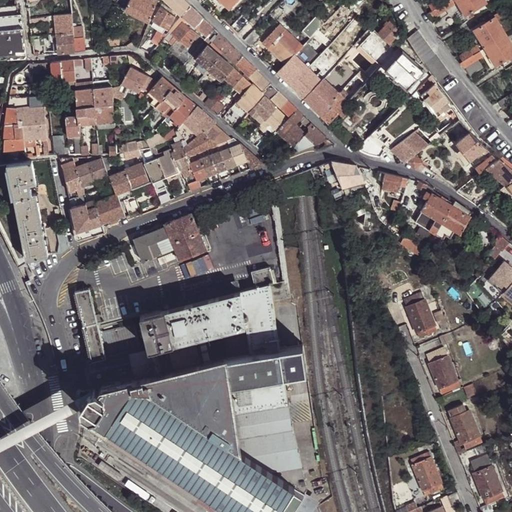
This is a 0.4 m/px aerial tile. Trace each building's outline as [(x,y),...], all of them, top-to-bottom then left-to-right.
[(158,0),(157,0),(118,0),(117,2),(126,6),(125,9),(149,20),(158,0)] [(184,0),(171,0),(169,2),(182,16),(190,5),(184,0)] [(238,0),(219,0),(229,9),(238,0)] [(427,13),(430,18),(457,1),(456,0),(447,0),(442,4),(432,9),(427,13)] [(439,0),(436,0),(429,5),(432,9),(442,4),(439,0)] [(484,0),(456,0),(457,1),(465,14),(466,13),(471,10),(485,1),(484,0)] [(161,6),(170,13),(172,9),(162,3),(161,6)] [(0,60),(2,60),(2,58),(26,57),(25,48),(24,40),(27,40),(26,29),(23,29),(22,26),(22,22),(22,19),(21,12),(17,12),(16,4),(0,4),(0,60)] [(195,10),(190,5),(182,16),(196,27),(204,18),(195,10)] [(153,20),(168,28),(174,17),(170,13),(161,6),(153,20)] [(466,13),(469,19),(475,15),(471,10),(466,13)] [(54,16),(29,18),(29,22),(54,20),(56,34),(72,33),(72,32),(71,14),(54,16)] [(237,33),(249,21),(241,14),(230,26),(237,33)] [(484,45),(485,46),(505,34),(496,20),(494,16),(474,29),(484,45)] [(207,22),(204,18),(196,27),(207,36),(213,28),(207,22)] [(390,39),(398,30),(393,20),(382,31),(390,39)] [(182,22),(172,34),(168,32),(164,36),(168,39),(170,40),(174,35),(189,48),(185,54),(190,56),(192,54),(204,40),(182,22)] [(263,41),(268,47),(286,29),(280,23),(263,41)] [(362,36),(367,30),(364,27),(359,32),(362,36)] [(207,36),(211,40),(224,52),(236,64),(242,56),(227,41),(213,28),(207,36)] [(285,64),(295,54),(303,45),(286,29),(268,47),(285,64)] [(413,49),(423,61),(424,61),(435,53),(417,29),(407,37),(413,49)] [(103,32),(104,45),(120,44),(119,30),(103,32)] [(249,45),(250,46),(259,37),(252,30),(244,39),(249,45)] [(83,37),(81,37),(80,31),(72,32),(72,33),(73,38),(74,52),(77,52),(85,51),(83,37)] [(57,53),(74,52),(73,38),(72,33),(56,34),(56,41),(57,53)] [(485,46),(495,64),(505,59),(504,58),(511,53),(511,45),(505,34),(485,46)] [(185,62),(187,59),(190,56),(185,54),(189,48),(174,35),(170,40),(168,39),(164,44),(185,62)] [(192,54),(197,57),(209,69),(219,56),(207,44),(211,40),(207,36),(204,40),(192,54)] [(479,50),(485,46),(484,45),(479,48),(477,44),(459,54),(463,60),(479,50)] [(417,89),(430,77),(425,71),(408,90),(399,82),(398,83),(393,78),(394,77),(385,69),(402,50),(398,46),(395,50),(375,71),(406,100),(409,97),(417,89)] [(485,46),(479,50),(482,55),(489,67),(495,64),(485,46)] [(408,90),(425,71),(402,50),(385,69),(394,77),(399,82),(408,90)] [(479,50),(463,60),(466,65),(482,55),(479,50)] [(153,59),(160,64),(165,59),(158,53),(153,59)] [(435,53),(424,61),(428,67),(439,59),(435,53)] [(187,59),(192,63),(197,57),(192,54),(190,56),(187,59)] [(277,72),(291,85),(308,67),(295,54),(285,64),(277,72)] [(116,56),(109,57),(109,65),(117,65),(116,56)] [(219,56),(209,69),(221,80),(223,78),(232,67),(219,56)] [(256,69),(242,56),(236,64),(245,73),(249,77),(256,69)] [(439,59),(428,67),(433,74),(444,66),(439,59)] [(74,66),(74,60),(61,61),(52,62),(53,78),(62,78),(63,80),(75,79),(74,66)] [(45,63),(29,63),(30,76),(46,75),(45,63)] [(223,78),(234,86),(243,76),(233,66),(232,67),(223,78)] [(444,66),(433,74),(438,81),(449,73),(444,66)] [(120,87),(111,88),(113,100),(122,99),(129,86),(140,92),(142,88),(148,76),(131,67),(128,73),(125,71),(123,77),(125,78),(120,87)] [(291,85),(304,98),(322,79),(308,67),(291,85)] [(325,76),(327,73),(321,67),(319,70),(325,76)] [(270,83),(256,69),(249,77),(255,83),(263,91),(270,83)] [(158,81),(148,76),(142,88),(150,91),(158,81)] [(233,96),(236,99),(238,101),(253,85),(243,76),(234,86),(238,91),(233,96)] [(167,82),(162,77),(158,81),(150,91),(153,94),(150,98),(147,101),(154,107),(160,101),(162,99),(173,87),(167,82)] [(304,98),(321,114),(340,93),(323,77),(322,79),(304,98)] [(435,83),(430,77),(417,89),(421,94),(434,84),(435,83)] [(75,83),(75,79),(63,80),(63,84),(63,88),(76,87),(75,83)] [(184,85),(190,89),(195,84),(189,79),(184,85)] [(93,81),(94,88),(95,106),(113,104),(113,100),(111,88),(110,80),(93,81)] [(76,87),(76,90),(94,88),(93,81),(75,83),(76,87)] [(278,106),(280,108),(288,101),(279,92),(270,83),(263,91),(266,95),(278,106)] [(214,87),(210,84),(198,97),(202,100),(214,87)] [(421,94),(421,95),(438,116),(451,105),(434,84),(421,94)] [(253,85),(238,101),(233,107),(243,116),(248,111),(250,112),(264,97),(253,85)] [(177,90),(173,87),(162,99),(174,109),(186,97),(177,90)] [(361,87),(351,98),(355,102),(365,90),(361,87)] [(94,88),(76,90),(78,108),(95,106),(94,88)] [(409,97),(411,100),(414,102),(421,95),(421,94),(417,89),(409,97)] [(321,114),(329,122),(338,112),(343,107),(348,101),(340,93),(321,114)] [(511,96),(510,93),(498,100),(503,108),(511,102),(511,96)] [(212,109),(217,113),(224,105),(223,104),(220,100),(217,98),(212,94),(205,102),(206,104),(212,109)] [(31,118),(30,96),(16,97),(14,95),(10,96),(9,99),(9,104),(17,104),(19,119),(24,118),(31,118)] [(43,95),(30,96),(31,118),(36,117),(45,116),(43,95)] [(190,101),(186,97),(174,109),(168,115),(180,125),(187,118),(197,107),(190,101)] [(264,97),(250,112),(262,123),(266,119),(277,108),(264,97)] [(298,110),(288,101),(280,108),(290,118),(298,110)] [(404,102),(398,108),(401,110),(407,104),(404,102)] [(6,120),(6,123),(12,123),(19,122),(19,119),(17,104),(9,104),(6,120)] [(95,106),(97,122),(114,120),(113,104),(95,106)] [(97,122),(95,106),(78,108),(78,112),(78,116),(79,123),(97,122)] [(195,124),(206,114),(204,113),(197,107),(187,118),(195,124)] [(343,107),(338,112),(342,116),(348,110),(343,107)] [(266,119),(278,131),(284,124),(288,120),(277,108),(266,119)] [(284,124),(278,131),(299,149),(312,145),(312,141),(306,135),(305,134),(306,134),(296,125),(300,120),(310,129),(314,126),(305,116),(300,112),(298,110),(290,118),(288,120),(284,124)] [(450,115),(455,124),(459,120),(454,112),(450,115)] [(206,114),(195,124),(203,131),(206,134),(216,122),(215,122),(206,114)] [(45,116),(36,117),(36,137),(44,136),(47,136),(45,116)] [(66,117),(67,136),(73,135),(80,134),(79,123),(78,116),(66,117)] [(26,137),(36,137),(36,117),(31,118),(24,118),(24,124),(26,137)] [(195,124),(187,118),(180,125),(178,128),(184,141),(181,143),(183,146),(203,131),(195,124)] [(278,131),(266,119),(262,123),(274,135),(278,131)] [(114,120),(97,122),(97,129),(115,128),(114,120)] [(233,138),(228,133),(216,122),(206,134),(218,144),(227,140),(233,138)] [(24,124),(12,126),(5,126),(3,152),(26,150),(26,147),(26,142),(26,137),(24,124)] [(323,135),(314,126),(310,129),(306,134),(305,134),(306,135),(312,141),(315,144),(323,140),(328,139),(323,135)] [(178,135),(176,131),(163,140),(165,142),(167,141),(178,135)] [(206,134),(203,131),(183,146),(187,156),(198,151),(207,148),(218,144),(206,134)] [(405,161),(415,153),(427,144),(414,132),(391,149),(398,155),(405,161)] [(430,138),(432,141),(440,135),(438,132),(430,138)] [(470,160),(483,149),(486,148),(476,138),(470,132),(456,143),(470,160)] [(81,148),(80,134),(73,135),(74,154),(81,155),(81,148)] [(147,143),(149,147),(155,145),(159,144),(165,142),(163,140),(159,135),(158,135),(153,137),(154,140),(147,143)] [(246,139),(251,143),(255,139),(250,135),(246,139)] [(36,137),(37,147),(39,146),(45,146),(45,149),(48,148),(47,140),(44,141),(44,136),(36,137)] [(62,136),(52,136),(54,155),(64,154),(62,136)] [(36,137),(26,137),(26,142),(26,147),(36,146),(37,156),(38,156),(37,147),(36,137)] [(254,146),(260,150),(269,141),(263,137),(254,146)] [(233,138),(227,140),(230,147),(240,144),(233,138)] [(333,145),(328,139),(323,140),(326,147),(333,145)] [(227,140),(218,144),(221,151),(230,147),(227,140)] [(195,190),(200,188),(197,179),(190,162),(187,156),(183,146),(181,143),(180,141),(172,144),(174,151),(182,170),(191,192),(195,190)] [(140,148),(139,142),(122,146),(123,152),(139,149),(140,148)] [(218,144),(207,148),(210,155),(221,151),(218,144)] [(247,161),(240,144),(230,147),(237,164),(241,163),(247,161)] [(254,167),(264,163),(249,151),(240,144),(247,161),(250,169),(254,167)] [(154,159),(158,158),(155,149),(155,145),(149,147),(151,153),(154,159)] [(232,166),(237,164),(230,147),(221,151),(227,168),(232,166)] [(207,148),(198,151),(200,159),(210,155),(207,148)] [(483,149),(490,157),(493,155),(486,148),(483,149)] [(121,156),(121,158),(137,155),(140,164),(142,163),(144,162),(139,149),(123,152),(119,153),(120,156),(121,156)] [(222,170),(227,168),(221,151),(210,155),(217,172),(222,170)] [(159,157),(167,176),(177,172),(180,171),(172,152),(159,157)] [(415,168),(420,162),(422,159),(415,153),(405,161),(415,168)] [(217,172),(210,155),(200,159),(207,176),(212,174),(217,172)] [(481,173),(487,167),(498,159),(493,155),(490,157),(477,167),(481,173)] [(144,162),(153,182),(167,176),(159,157),(158,158),(154,159),(151,160),(144,162)] [(89,163),(96,182),(106,178),(110,177),(109,175),(109,176),(107,171),(104,164),(102,159),(89,163)] [(207,176),(200,159),(190,162),(197,179),(202,178),(207,176)] [(490,170),(506,184),(511,178),(511,168),(499,159),(498,159),(487,167),(490,170)] [(343,185),(365,182),(357,165),(347,164),(338,162),(332,160),(343,185)] [(6,163),(14,197),(32,193),(30,182),(35,181),(31,161),(19,162),(6,163)] [(415,168),(420,171),(423,166),(424,164),(420,162),(415,168)] [(79,174),(82,186),(96,182),(89,163),(76,167),(79,174)] [(126,169),(132,188),(149,182),(142,163),(140,164),(126,169)] [(63,169),(66,180),(79,174),(76,167),(75,164),(63,169)] [(319,165),(310,169),(314,178),(323,175),(319,165)] [(132,188),(126,169),(109,175),(110,177),(110,176),(113,184),(116,191),(117,194),(132,188)] [(379,180),(383,182),(382,187),(399,191),(401,184),(402,177),(380,172),(379,180)] [(67,188),(68,192),(82,186),(79,174),(66,180),(67,188)] [(511,178),(506,184),(500,188),(511,202),(511,178)] [(428,185),(421,182),(418,187),(424,191),(428,185)] [(260,188),(264,207),(271,204),(267,184),(260,188)] [(156,190),(161,203),(168,200),(171,199),(166,186),(156,190)] [(183,189),(173,193),(175,198),(183,194),(185,194),(183,189)] [(433,191),(431,194),(427,192),(424,197),(426,198),(423,202),(425,204),(415,221),(435,233),(442,222),(453,205),(444,200),(445,198),(433,191)] [(32,193),(14,197),(25,258),(47,254),(35,193),(32,193)] [(69,199),(71,207),(76,231),(79,243),(89,239),(104,234),(102,226),(101,223),(100,223),(94,205),(86,208),(84,202),(88,201),(85,193),(69,199)] [(102,200),(95,202),(94,199),(93,199),(88,201),(84,202),(86,208),(94,205),(100,223),(101,223),(102,226),(106,224),(119,219),(125,217),(117,194),(102,200)] [(453,205),(442,222),(435,233),(443,238),(446,235),(450,237),(455,230),(461,234),(471,217),(469,215),(470,212),(455,201),(453,205)] [(199,232),(191,215),(165,225),(172,243),(199,232)] [(135,243),(143,261),(161,254),(159,249),(167,247),(166,245),(169,244),(172,243),(165,225),(139,235),(135,243)] [(63,226),(55,228),(59,246),(61,246),(61,249),(61,253),(68,249),(63,226)] [(206,250),(199,232),(172,243),(173,245),(179,260),(202,252),(206,250)] [(494,260),(502,251),(510,242),(500,234),(494,244),(496,246),(488,255),(494,260)] [(196,257),(179,264),(184,277),(201,270),(196,257)] [(490,276),(505,289),(511,280),(511,265),(505,259),(490,276)] [(248,270),(253,287),(270,283),(266,265),(248,270)] [(480,268),(475,274),(467,267),(464,270),(475,281),(483,272),(480,268)] [(253,287),(240,291),(246,325),(250,350),(280,346),(270,283),(253,287)] [(88,288),(77,291),(74,291),(91,361),(104,357),(105,358),(129,353),(138,351),(131,323),(99,331),(88,288)] [(148,348),(222,331),(246,325),(240,291),(162,309),(154,311),(141,315),(148,348)] [(437,330),(424,300),(422,295),(404,301),(419,337),(437,330)] [(225,355),(222,331),(148,348),(138,351),(129,353),(134,378),(225,355)] [(250,350),(225,355),(235,410),(288,402),(280,346),(250,350)] [(426,355),(442,393),(455,388),(453,382),(457,381),(443,348),(426,355)] [(225,355),(134,378),(294,483),(304,470),(291,423),(288,402),(235,410),(225,355)] [(275,511),(294,483),(134,378),(101,386),(98,392),(94,389),(89,390),(82,401),(83,405),(83,406),(87,408),(85,411),(235,511),(275,511)] [(0,445),(80,403),(83,405),(82,401),(89,390),(94,389),(98,392),(101,386),(79,391),(0,433),(0,445)] [(466,403),(447,411),(459,441),(460,443),(466,440),(469,447),(477,443),(475,437),(479,435),(466,403)] [(459,441),(454,443),(460,458),(471,453),(469,447),(466,440),(460,443),(459,441)] [(442,485),(429,452),(416,457),(418,462),(413,464),(426,497),(444,490),(447,496),(457,493),(453,481),(442,485)] [(499,498),(497,492),(502,490),(487,455),(471,461),(475,473),(474,473),(483,498),(488,496),(491,501),(499,498)] [(426,497),(413,464),(411,460),(407,462),(421,499),(426,497)] [(397,511),(398,511),(417,505),(415,498),(406,503),(406,502),(395,508),(397,511)]
